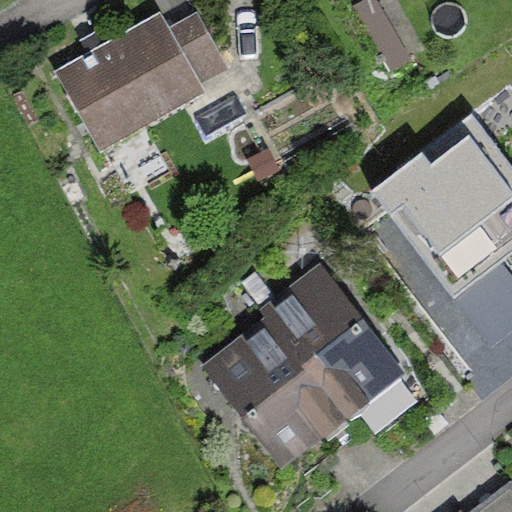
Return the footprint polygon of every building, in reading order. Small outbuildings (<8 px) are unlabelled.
[(56,74),(101,152),(206,94),(199,82),(227,66),(197,14),(170,30),(161,15),(56,74)] [(511,165),(472,114),(371,191),(454,299),(502,262),(511,254),(511,165)] [(511,275),(502,262),(454,299),(491,347),(511,330),(511,275)] [(274,322),(342,410),(395,369),(321,274),(281,305),(256,273),(243,283),(274,322)] [(342,410),(274,322),(218,365),(240,393),(234,398),(280,457),(342,410)] [(511,511),(511,482),(511,481),(470,511),(511,511)]
